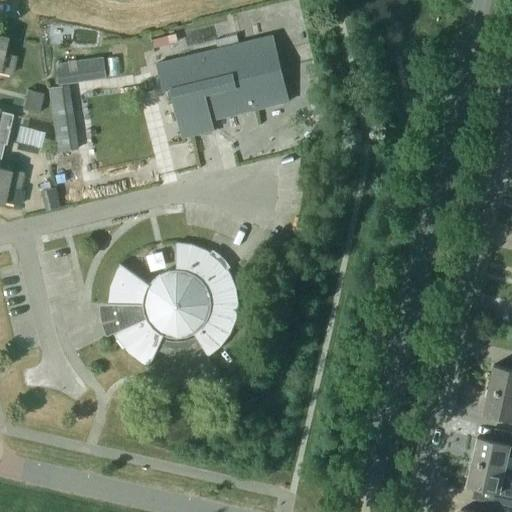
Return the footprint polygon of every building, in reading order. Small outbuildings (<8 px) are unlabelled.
[(0,71),(1,72),(10,74),(14,56),(2,53),(6,37),(0,35),(0,71)] [(289,101),(273,35),(156,63),(163,90),(170,89),(182,137),(192,135),(213,130),(214,130),(212,120),(255,109),(289,101)] [(103,57),(55,64),(59,85),(106,78),(103,57)] [(79,148),(70,84),(58,86),(47,87),(48,90),(57,151),(79,148)] [(44,94),(27,90),(25,96),(22,110),(39,113),(44,94)] [(0,203),(2,204),(2,201),(19,205),(23,190),(18,189),(22,172),(8,168),(8,170),(0,167),(0,156),(3,143),(5,144),(12,114),(0,110),(0,203)] [(45,211),(60,207),(56,188),(40,191),(45,211)] [(116,333),(118,337),(129,352),(143,362),(148,364),(148,366),(149,367),(164,334),(168,336),(177,337),(186,336),(194,332),(207,355),(220,345),(230,333),(236,318),(238,302),(235,287),(229,272),(227,269),(225,270),(218,261),(208,254),(210,252),(207,250),(192,244),(176,242),(176,269),(168,270),(160,273),(153,279),(149,283),(120,263),(119,264),(121,265),(117,269),(111,286),(109,303),(107,303),(107,304),(117,304),(117,312),(119,320),(123,328),(114,332),(114,333),(116,333)] [(511,368),(493,364),(488,388),(511,393),(511,368)] [(511,419),(511,393),(488,388),(483,413),(511,419)] [(511,444),(477,436),(472,460),(505,468),(508,455),(511,455),(511,444)] [(511,469),(505,468),(472,460),(466,484),(492,490),(489,502),(511,507),(511,469)] [(511,511),(511,507),(489,502),(486,511),(477,511),(461,508),(460,511),(511,511)]
